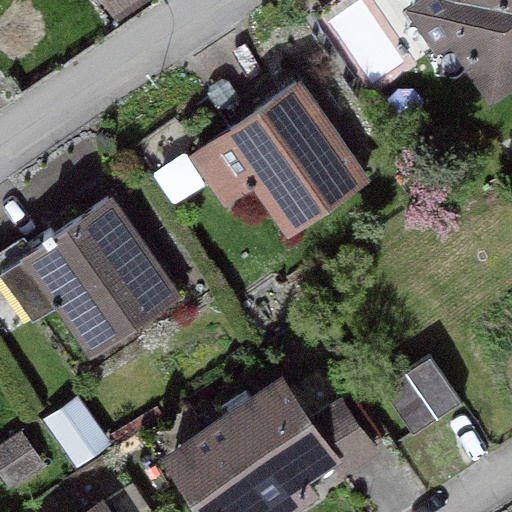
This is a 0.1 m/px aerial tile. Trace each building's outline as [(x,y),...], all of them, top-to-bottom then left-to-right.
[(109,0),(119,15),(142,0),(109,0)] [(511,77),(511,0),(428,0),(491,92),(511,77)] [(353,176),(287,88),(213,143),(280,231),(353,176)] [(179,292),(112,192),(0,267),(0,272),(32,319),(55,304),(88,353),(179,292)] [(415,431),(462,402),(428,349),(382,379),(415,431)] [(314,407),(284,362),(157,447),(201,511),(291,511),(321,492),(310,476),(334,460),(341,472),(378,447),(340,390),(314,407)] [(78,464),(111,442),(78,392),(45,414),(78,464)] [(45,460),(21,426),(0,440),(0,471),(10,485),(45,460)] [(113,511),(102,494),(75,511),(113,511)]
